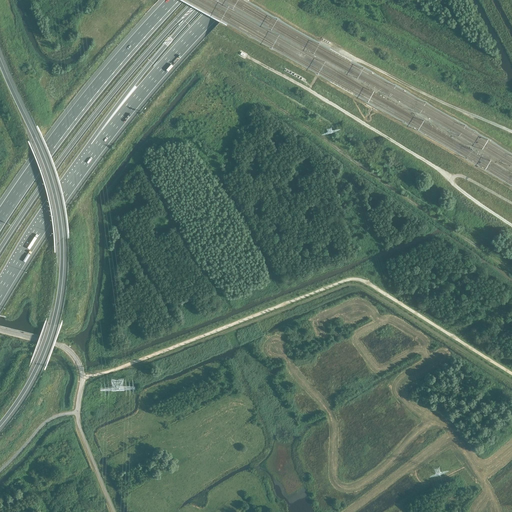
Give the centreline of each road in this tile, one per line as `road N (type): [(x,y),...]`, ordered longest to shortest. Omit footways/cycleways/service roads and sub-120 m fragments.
road 1 (unknown): [(511,380),(362,286),(86,382),(62,349),(0,332)]
road 2 (motorway): [(0,423),(46,346),(61,273),(52,184),(0,62)]
road 3 (motorway): [(0,248),(95,113),(196,0)]
road 4 (motorway): [(174,0),(88,97),(0,219)]
road 5 (track): [(451,178),(246,56)]
road 6 (motorway): [(96,148),(226,0)]
road 7 (motorway): [(96,148),(133,84),(208,0)]
road 8 (motorway): [(0,290),(96,148)]
road 9 (track): [(511,226),(451,183),(454,175),(466,177),(511,203)]
